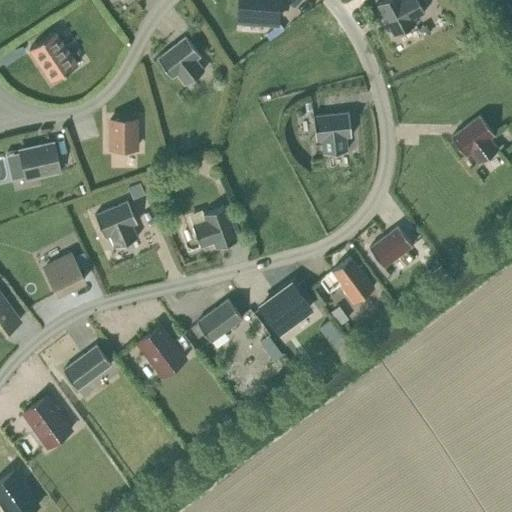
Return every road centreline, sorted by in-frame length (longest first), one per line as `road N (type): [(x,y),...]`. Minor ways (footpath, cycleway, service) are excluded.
road 1 (residential): [(330,0),(367,57),(385,118),(386,160),(359,219),(304,253),(85,310),(28,343),(0,374)]
road 2 (residential): [(0,123),(83,109),(111,91),(165,0)]
